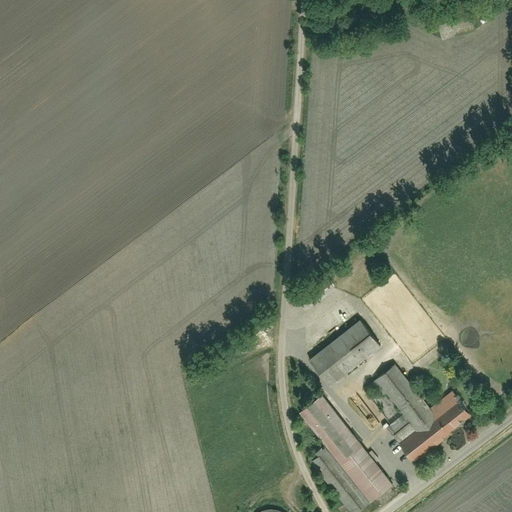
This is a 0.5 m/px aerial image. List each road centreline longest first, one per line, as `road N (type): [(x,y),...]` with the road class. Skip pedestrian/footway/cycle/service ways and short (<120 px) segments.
road 1 (residential): [(305,0),(282,375),(295,449),(326,511)]
road 2 (residential): [(383,511),(511,417)]
